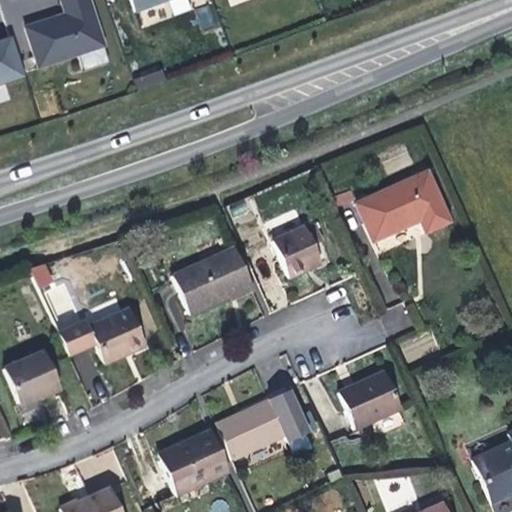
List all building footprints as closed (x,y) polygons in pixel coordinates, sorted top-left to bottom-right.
[(60,0),(65,16),(66,19),(59,22),(58,18),(25,29),(27,36),(38,69),(104,48),(88,0),(60,0)] [(173,0),(130,0),(136,14),(173,0)] [(201,30),(217,26),(211,5),(195,10),(201,30)] [(0,89),(40,77),(27,36),(0,46),(0,89)] [(147,73),(135,77),(139,87),(149,83),(147,73)] [(428,173),(358,202),(374,239),(421,220),(425,233),(448,225),(428,173)] [(289,277),(322,261),(306,224),(273,240),(289,277)] [(254,283),(236,244),(179,272),(197,312),(230,295),(254,283)] [(45,263),(30,269),(38,290),(53,284),(45,263)] [(233,302),(257,289),(254,283),(230,295),(233,302)] [(59,330),(69,352),(98,339),(107,359),(146,343),(132,308),(93,325),(89,316),(59,330)] [(429,356),(427,335),(402,337),(404,358),(429,356)] [(38,393),(58,385),(40,347),(3,366),(17,399),(36,389),(38,393)] [(354,427),(399,407),(384,370),(338,391),(354,427)] [(221,427),(235,458),(287,435),(291,442),(311,433),(292,391),(251,408),(253,413),(221,427)] [(251,408),(219,421),(221,427),(253,413),(251,408)] [(227,466),(209,428),(184,439),(187,444),(158,459),(173,492),(227,466)] [(511,429),(505,432),(508,441),(470,459),(491,504),(511,494),(511,429)] [(62,511),(121,511),(110,486),(60,507),(62,511)]
